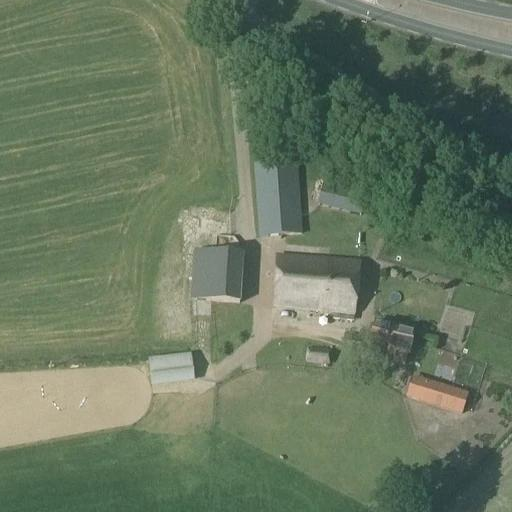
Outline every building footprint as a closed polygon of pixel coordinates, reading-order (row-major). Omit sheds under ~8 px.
[(296,162),(254,165),(258,238),(302,235),(296,162)] [(324,180),(317,207),(361,217),(367,190),(324,180)] [(243,254),(194,250),(190,301),(240,304),(243,254)] [(276,257),(272,309),(332,314),(332,320),(353,322),(354,315),(356,315),(359,263),(276,257)] [(374,320),(368,345),(409,355),(415,330),(374,320)] [(306,348),(304,363),(329,366),(330,365),(331,351),(331,350),(306,348)] [(151,385),(193,380),(190,357),(148,362),(151,385)] [(412,377),(406,397),(461,414),(468,395),(412,377)]
